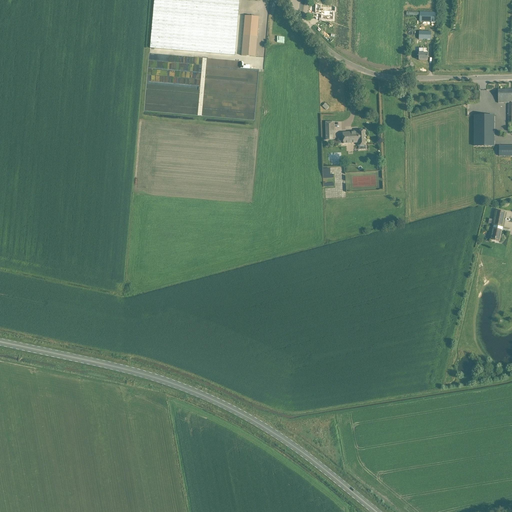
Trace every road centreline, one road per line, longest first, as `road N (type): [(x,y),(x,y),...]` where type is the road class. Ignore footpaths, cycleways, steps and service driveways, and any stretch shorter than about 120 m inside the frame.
road 1 (secondary): [(376,511),(297,448),(216,401),(145,374),(0,341)]
road 2 (unclassified): [(511,77),(408,81),(371,73),(325,46),(281,0)]
